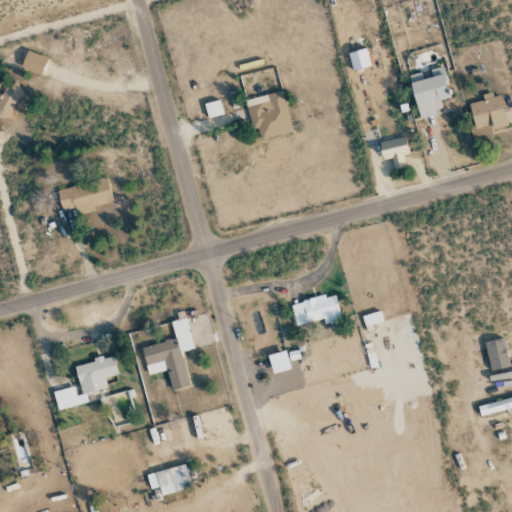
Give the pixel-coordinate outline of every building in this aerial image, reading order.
[(352,69),(370,65),(366,47),(348,52),(352,69)] [(20,69),(41,75),(46,58),(26,51),(20,69)] [(419,118),(435,114),(434,110),(442,108),(440,99),(451,97),(443,66),(430,69),(432,76),(422,78),(421,72),(408,75),(419,118)] [(245,99),(252,130),(258,129),(260,139),(292,131),(282,90),(245,99)] [(469,103),(475,129),(492,124),(493,129),(507,125),(499,92),(484,96),(484,99),(469,103)] [(204,103),(208,118),(223,114),(219,99),(204,103)] [(382,160),(392,158),(393,168),(404,167),(403,155),(408,154),(406,137),(380,140),(382,160)] [(83,213),(94,211),(93,206),(112,202),(107,178),(57,189),(62,212),(82,207),(83,213)] [(335,293),(291,303),(296,325),(324,319),(325,326),(341,323),(335,293)] [(382,320),(379,310),(362,316),(365,326),(382,320)] [(180,353),(194,348),(185,317),(170,321),(180,353)] [(490,371),(509,367),(503,338),(484,342),(490,371)] [(141,347),(148,375),(167,370),(171,390),(188,386),(177,339),(141,347)] [(272,373),(290,368),(285,350),(268,354),(272,373)] [(57,410),(88,402),(86,393),(107,388),(105,378),(118,374),(113,355),(74,365),(81,393),(76,395),(74,386),(53,391),(57,410)] [(511,408),(511,398),(478,403),(479,413),(511,408)] [(191,487),(184,463),(146,475),(151,490),(159,487),(161,496),(191,487)]
